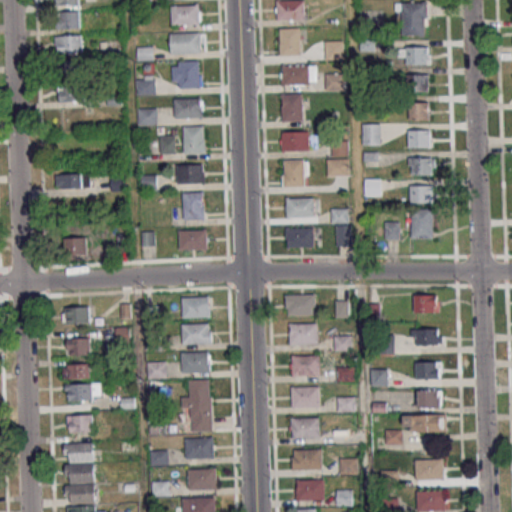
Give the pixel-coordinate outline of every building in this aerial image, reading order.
[(305,0),(276,0),(277,19),(305,19),(305,0)] [(427,35),(427,2),(399,2),(399,11),(401,11),(401,35),(427,35)] [(172,24),(200,24),(200,5),(172,5),(172,24)] [(58,11),(58,29),(80,29),(80,11),(58,11)] [(301,28),(280,28),(280,56),(301,56),(301,28)] [(201,53),(200,32),(171,33),(171,53),(201,53)] [(57,35),(57,53),(82,53),(82,35),(57,35)] [(326,59),(343,59),(343,40),(326,40),(326,59)] [(430,46),(406,46),(406,64),(430,64),(430,46)] [(151,48),(139,48),(139,59),(151,59),(151,48)] [(59,61),(59,79),(86,79),(86,61),(59,61)] [(173,61),(173,88),(201,88),(201,61),(173,61)] [(282,85),(317,85),(317,65),(282,65),(282,85)] [(326,89),(345,89),(345,73),(326,73),(326,89)] [(409,74),(409,91),(429,91),(429,74),(409,74)] [(156,76),(137,76),(137,94),(156,94),(156,76)] [(59,101),(88,101),(88,84),(59,84),(59,101)] [(282,121),(303,121),(303,93),(282,93),(282,121)] [(175,117),(203,117),(203,98),(175,98),(175,117)] [(430,101),(409,101),(409,119),(430,119),(430,101)] [(138,108),(138,124),(157,124),(157,108),(138,108)] [(381,144),(381,123),(362,123),(362,144),(381,144)] [(184,153),(205,153),(205,125),(184,125),(184,153)] [(408,130),(408,147),(431,147),(431,130),(408,130)] [(281,131),(281,150),(310,150),(310,131),(281,131)] [(175,136),(161,136),(161,153),(175,153),(175,136)] [(332,139),(332,155),(349,155),(349,139),(332,139)] [(436,157),(409,157),(409,174),(436,174),(436,157)] [(327,158),(327,175),(350,175),(350,158),(327,158)] [(283,187),(307,187),(307,159),(283,159),(283,187)] [(177,164),(177,183),(205,183),(205,164),(177,164)] [(57,173),(57,188),(91,188),(91,173),(57,173)] [(156,188),(156,175),(142,175),(143,188),(156,188)] [(381,178),(365,178),(365,195),(381,195),(381,178)] [(410,203),(433,203),(433,185),(410,185),(410,203)] [(184,192),(184,218),(205,218),(205,192),(184,192)] [(315,217),(315,197),(286,197),(286,217),(315,217)] [(351,246),(351,208),(332,208),(332,223),(337,223),(337,246),(351,246)] [(411,238),(434,238),(434,209),(411,209),(411,238)] [(385,238),(400,238),(400,221),(385,221),(385,238)] [(315,228),(287,228),(287,247),(315,247),(315,228)] [(207,230),(179,230),(179,249),(207,249),(207,230)] [(66,237),(66,255),(83,255),(83,237),(66,237)] [(315,294),(286,294),(286,314),(315,314),(315,294)] [(414,311),(440,311),(440,294),(414,294),(414,311)] [(211,296),(183,296),(183,317),(211,317),(211,296)] [(336,317),(349,317),(349,300),(336,300),(336,317)] [(62,323),(90,323),(90,307),(62,307),(62,323)] [(183,343),(212,343),(212,323),(183,323),(183,343)] [(290,323),(290,343),(318,343),(318,323),(290,323)] [(442,344),(442,328),(411,328),(411,344),(442,344)] [(335,350),(351,350),(351,336),(335,336),(335,350)] [(90,355),(90,337),(68,337),(68,355),(90,355)] [(182,352),(182,372),(211,372),(211,352),(182,352)] [(291,355),(291,375),(321,375),(321,355),(291,355)] [(148,361),(148,378),(167,378),(167,361),(148,361)] [(415,379),(439,379),(439,361),(415,361),(415,379)] [(64,363),(64,378),(90,378),(90,363),(64,363)] [(353,366),(338,366),(338,381),(353,381),(353,366)] [(371,385),(388,385),(388,368),(371,368),(371,385)] [(193,431),(212,430),(211,379),(190,380),(191,395),(183,395),(183,408),(193,408),(193,431)] [(101,400),(101,383),(66,383),(66,400),(101,400)] [(321,386),(291,386),(291,407),(321,407),(321,386)] [(419,407),(442,407),(442,388),(419,388),(419,407)] [(338,396),(338,410),(354,410),(354,396),(338,396)] [(93,414),(68,414),(68,432),(93,432),(93,414)] [(404,414),(404,431),(447,431),(447,414),(404,414)] [(292,417),(292,437),(320,437),(320,417),(292,417)] [(214,437),(186,437),(186,458),(214,458),(214,437)] [(94,442),(65,442),(65,461),(94,461),(94,442)] [(293,469),(323,469),(323,449),(293,449),(293,469)] [(151,450),(151,465),(169,465),(169,450),(151,450)] [(340,474),(358,474),(358,458),(340,458),(340,474)] [(445,479),(445,459),(416,459),(416,479),(445,479)] [(66,504),(96,503),(96,463),(66,463),(66,484),(66,504)] [(217,468),(189,468),(189,489),(217,489),(217,468)] [(325,499),(325,479),(297,479),(297,499),(325,499)] [(417,490),(417,510),(445,510),(445,490),(417,490)] [(216,511),(217,498),(183,498),(182,511),(216,511)]
